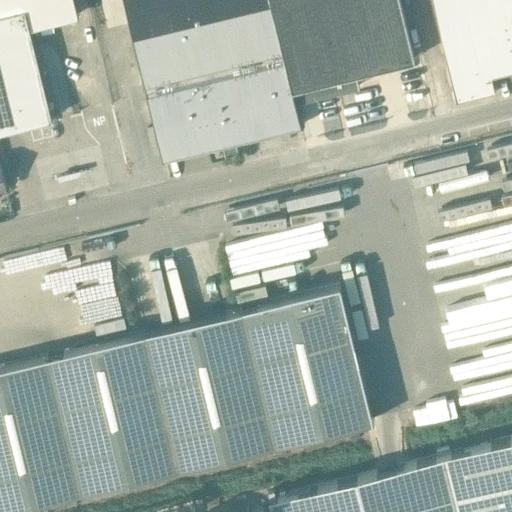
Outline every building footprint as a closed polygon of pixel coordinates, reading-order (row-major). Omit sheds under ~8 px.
[(0,0),(0,130),(52,118),(30,25),(79,12),(76,0),(0,0)] [(120,0),(104,0),(111,49),(127,47),(120,0)] [(271,0),(124,0),(164,160),(302,126),(295,100),(271,0)] [(271,0),(295,100),(304,98),(313,96),(306,98),(330,92),(361,85),(357,72),(415,58),(400,0),(271,0)] [(511,0),(431,0),(456,101),(495,92),(491,77),(511,71),(511,0)] [(511,170),(411,189),(419,233),(511,216),(511,213),(511,210),(511,209),(511,170)] [(33,297),(37,318),(121,300),(112,256),(75,264),(71,245),(20,256),(25,280),(3,285),(7,303),(33,297)] [(511,380),(511,255),(504,265),(484,267),(485,287),(511,285),(511,313),(481,316),(483,340),(491,348),(511,346),(511,365),(509,366),(510,381),(511,380)] [(0,510),(373,420),(340,282),(0,364),(0,510)] [(511,511),(511,434),(495,439),(270,496),(274,511),(511,511)]
